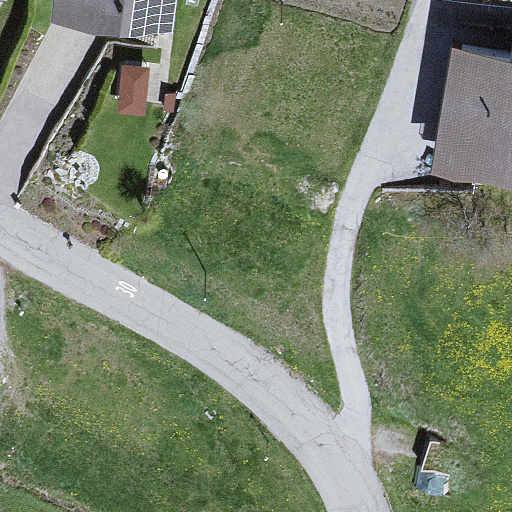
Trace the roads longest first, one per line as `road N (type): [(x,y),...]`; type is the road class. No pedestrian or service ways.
road 1 (track): [(358,474),(349,288),(448,0)]
road 2 (residential): [(0,246),(288,404),(358,474),(380,511)]
